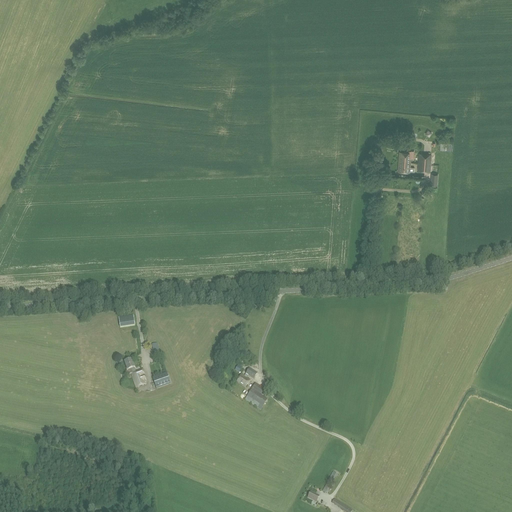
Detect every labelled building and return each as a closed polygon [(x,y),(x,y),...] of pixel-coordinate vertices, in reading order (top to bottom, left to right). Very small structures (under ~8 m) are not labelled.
[(424,134),(430,139),(433,133),(427,129),(424,134)] [(399,152),(398,162),(410,163),(411,153),(399,152)] [(419,154),(418,163),(431,164),(431,155),(419,154)] [(409,173),(410,163),(398,162),(397,172),(409,173)] [(430,172),(431,164),(418,163),(418,171),(430,172)] [(135,326),(133,315),(118,318),(120,328),(135,326)] [(157,343),(151,345),(156,360),(162,359),(157,343)] [(131,374),(136,388),(145,385),(143,380),(145,379),(142,369),(135,372),(134,368),(131,359),(124,362),(127,370),(126,370),(128,375),(131,374)] [(244,377),(241,375),(236,382),(245,388),(250,380),(246,377),(248,375),(254,379),(258,373),(250,368),(244,377)] [(171,384),(167,373),(153,378),(156,389),(171,384)] [(254,406),(264,388),(255,383),(245,400),(254,406)] [(278,392),(275,394),(282,402),(285,399),(278,392)] [(327,494),(338,474),(333,472),(323,491),(327,494)] [(319,496),(311,492),(308,497),(316,502),(319,496)] [(332,503),(345,511),(351,511),(352,511),(334,499),(332,503)]
